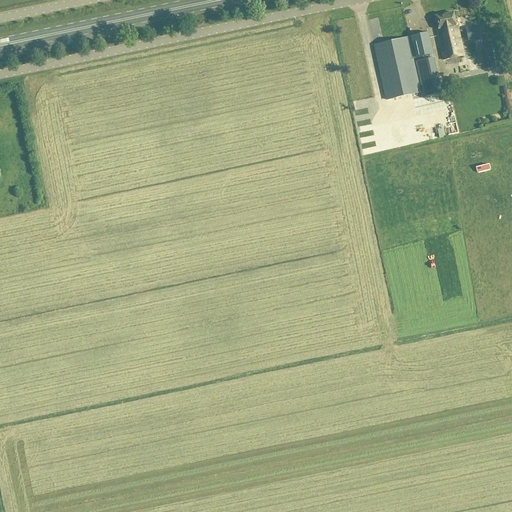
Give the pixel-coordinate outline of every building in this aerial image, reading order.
[(436,17),(437,19),(435,19),(436,22),(437,22),(439,29),(440,33),(438,34),(444,60),(464,56),(458,26),(457,27),(454,13),(436,17)] [(477,39),(481,38),(479,26),(466,29),(467,35),(476,33),(477,39)] [(427,33),(422,34),(374,45),(386,101),(419,93),(412,59),(432,54),(427,33)] [(500,44),(483,47),(487,69),(504,66),(500,44)] [(433,58),(416,62),(424,97),(441,94),(433,58)]
